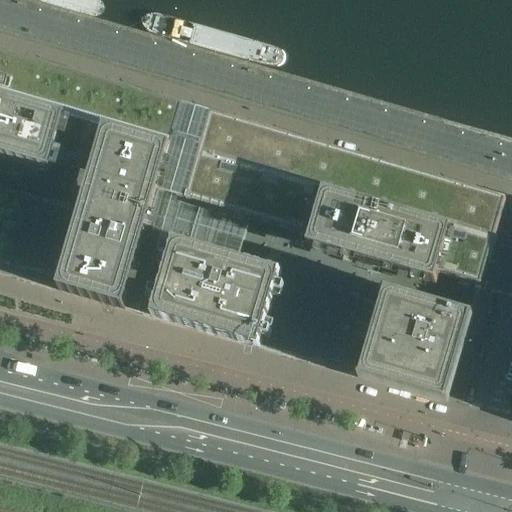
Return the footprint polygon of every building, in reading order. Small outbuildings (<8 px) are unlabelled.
[(125,310),(153,214),(184,106),(0,53),(0,158),(52,173),(55,163),(93,174),(87,195),(61,286),(59,291),(125,310)] [(198,111),(184,106),(125,310),(139,314),(153,318),(175,243),(238,261),(250,220),(187,201),(212,115),(198,111)] [(481,287),(507,201),(212,115),(187,201),(250,220),(312,238),(309,248),(436,285),(439,275),(481,287)] [(260,350),(282,274),(238,261),(175,243),(153,318),(260,350)] [(447,404),(473,317),(385,292),(360,379),(447,404)]
